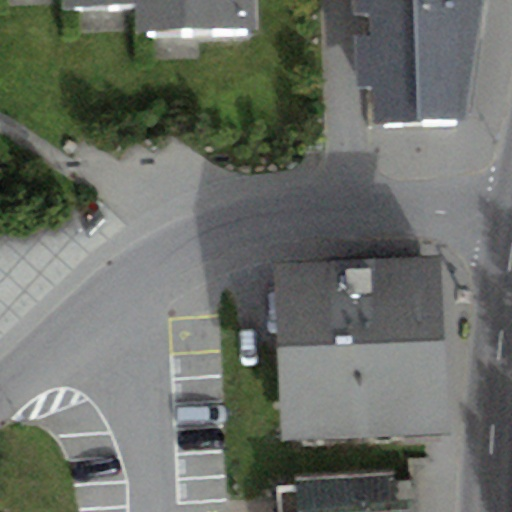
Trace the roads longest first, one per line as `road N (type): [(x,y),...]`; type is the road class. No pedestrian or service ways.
road 1 (residential): [(0,393),(86,316),(187,248),(349,209)]
road 2 (residential): [(349,209),(339,0)]
road 3 (primary): [(490,511),(511,321)]
road 4 (residential): [(349,209),(511,221)]
